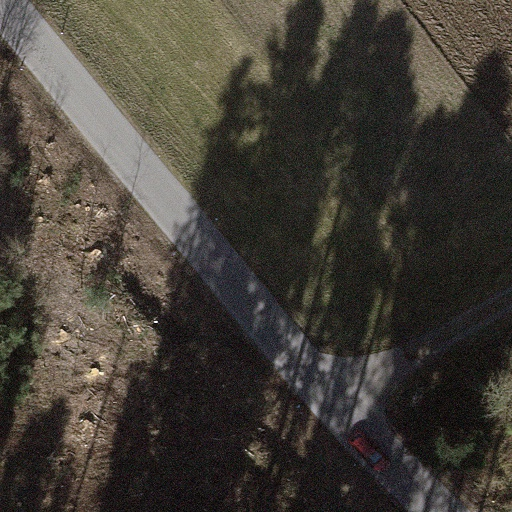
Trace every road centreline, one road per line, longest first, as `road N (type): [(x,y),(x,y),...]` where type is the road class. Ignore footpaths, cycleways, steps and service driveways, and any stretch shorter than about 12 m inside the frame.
road 1 (tertiary): [(0,4),(484,511)]
road 2 (track): [(511,298),(354,380)]
